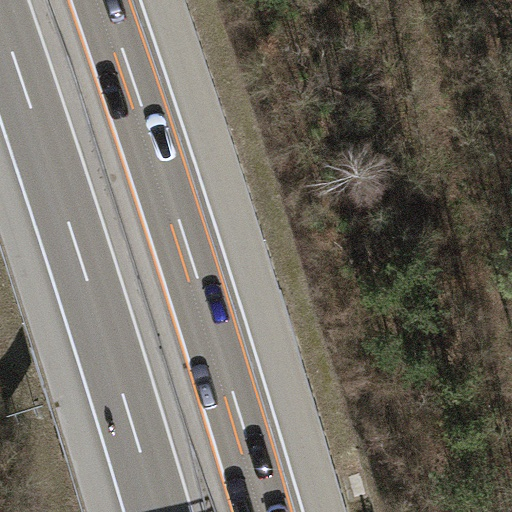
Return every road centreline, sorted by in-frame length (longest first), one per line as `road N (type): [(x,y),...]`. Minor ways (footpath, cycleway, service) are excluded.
road 1 (motorway): [(272,511),(113,0)]
road 2 (motorway): [(0,15),(163,511)]
